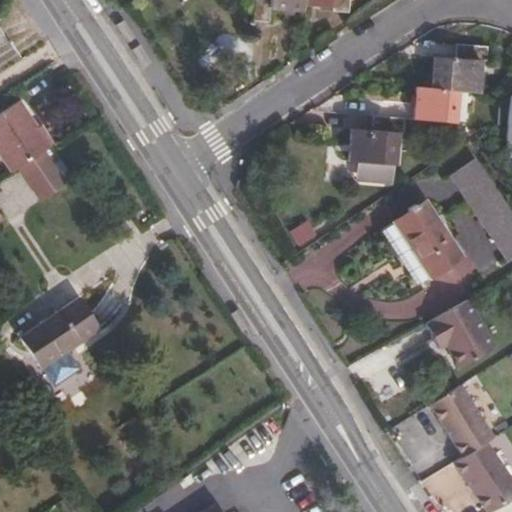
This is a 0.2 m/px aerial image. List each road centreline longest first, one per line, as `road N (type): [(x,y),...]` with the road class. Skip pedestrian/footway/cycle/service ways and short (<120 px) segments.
road 1 (primary): [(392,511),(177,177)]
road 2 (residential): [(177,177),(434,0)]
road 3 (primary): [(177,177),(59,0)]
